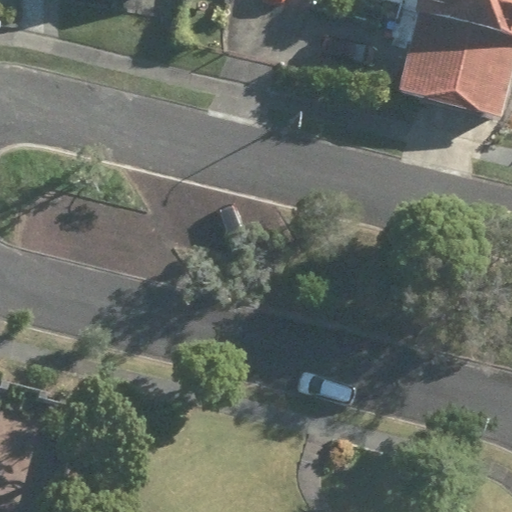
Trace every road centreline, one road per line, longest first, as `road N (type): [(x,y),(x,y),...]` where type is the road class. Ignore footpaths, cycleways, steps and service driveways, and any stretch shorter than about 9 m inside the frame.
road 1 (residential): [(511,408),(0,281)]
road 2 (residential): [(0,111),(60,112),(511,221)]
